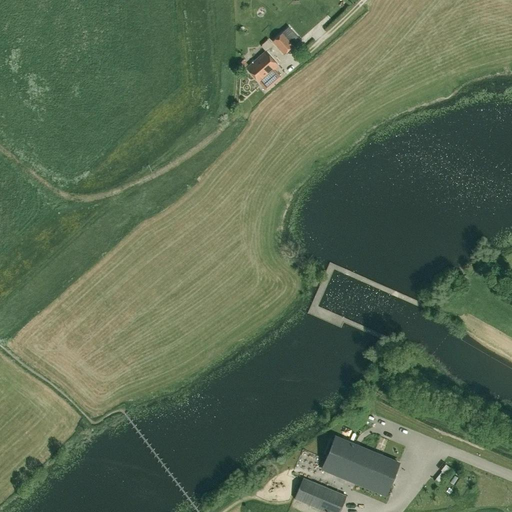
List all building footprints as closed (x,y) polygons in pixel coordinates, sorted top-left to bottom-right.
[(287,29),(272,42),(284,54),(298,41),(287,29)] [(265,51),(246,68),(259,83),(261,81),(266,88),(278,77),(272,71),(279,65),(266,51),(273,45),(268,40),(263,44),(262,48),(265,51)] [(243,60),(239,64),(243,69),(248,65),(243,60)] [(398,463),(336,437),(322,469),(385,495),(398,463)] [(445,482),(453,467),(448,464),(439,479),(445,482)] [(339,511),(347,496),(303,478),(294,499),(325,511),(339,511)] [(274,490),(273,492),(281,495),(285,486),(274,481),(271,488),(274,490)]
